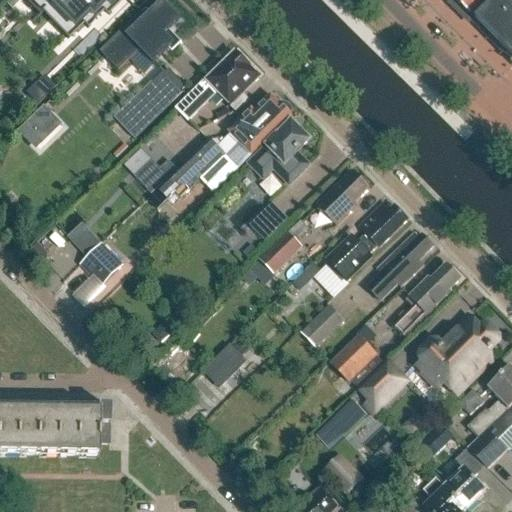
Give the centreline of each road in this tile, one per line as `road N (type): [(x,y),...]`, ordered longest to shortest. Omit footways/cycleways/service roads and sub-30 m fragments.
road 1 (unclassified): [(511,318),(202,0)]
road 2 (residential): [(249,511),(114,376)]
road 3 (residential): [(114,376),(0,256)]
road 4 (tertiary): [(386,0),(499,115)]
